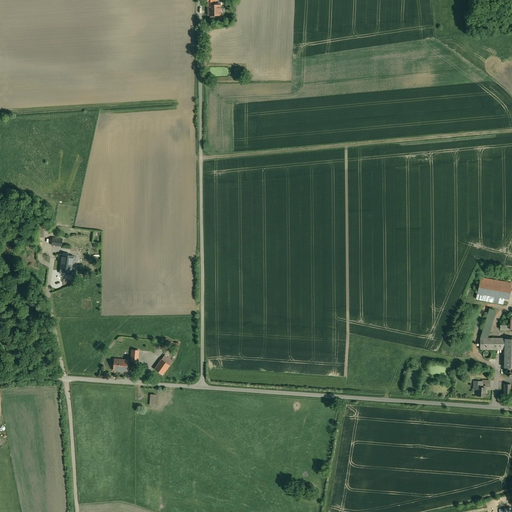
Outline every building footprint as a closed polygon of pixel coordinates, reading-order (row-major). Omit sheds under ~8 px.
[(220,5),(213,5),(213,1),(208,1),(208,16),(220,16),(220,5)] [(62,240),(53,239),(52,245),(61,247),(62,240)] [(74,255),(64,254),(63,260),(62,260),(61,268),(72,270),(74,255)] [(511,283),(480,277),(477,293),(509,299),(511,283)] [(496,311),(489,309),(480,337),(487,338),(496,311)] [(511,316),(511,317),(511,314),(505,314),(505,325),(500,325),(500,329),(511,329),(511,316)] [(511,338),(480,338),(480,349),(505,349),(504,368),(511,367),(511,338)] [(488,350),(487,350),(486,350),(485,351),(484,351),(483,352),(483,353),(483,354),(483,355),(483,356),(483,357),(484,357),(484,358),(485,358),(486,358),(487,358),(488,358),(489,358),(490,357),(491,356),(491,355),(491,354),(491,353),(490,352),(490,351),(489,351),(488,350)] [(128,360),(114,359),(113,370),(127,371),(128,360)] [(169,365),(161,359),(154,369),(162,375),(169,365)] [(482,381),(474,381),(473,385),(474,385),(473,389),(477,389),(477,395),(477,396),(484,396),(485,388),(481,387),(482,381)]
